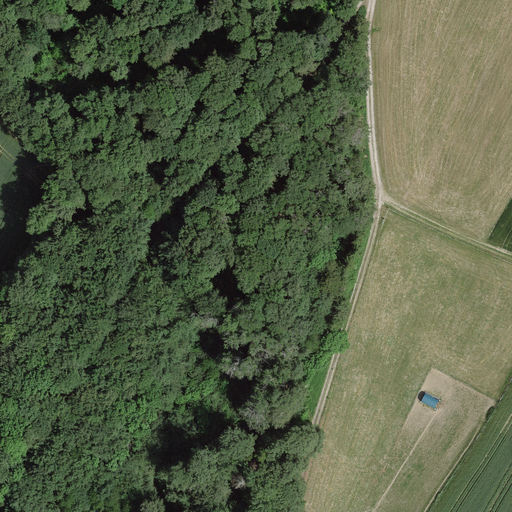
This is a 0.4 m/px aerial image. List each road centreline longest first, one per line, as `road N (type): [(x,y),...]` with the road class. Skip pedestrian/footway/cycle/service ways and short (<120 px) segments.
road 1 (track): [(0,511),(207,166),(312,68),(362,0)]
road 2 (track): [(372,0),(377,193),(511,257)]
